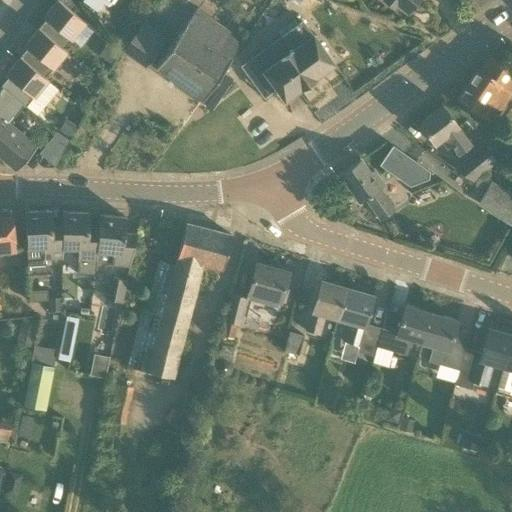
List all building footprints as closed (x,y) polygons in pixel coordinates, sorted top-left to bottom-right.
[(56,0),(45,13),(43,16),(46,19),(44,21),(45,22),(47,20),(53,25),(45,34),(63,49),(85,22),(58,0),(57,0),(56,0)] [(384,0),(393,7),(396,3),(407,12),(416,0),(384,0)] [(155,66),(154,67),(201,100),(202,99),(228,62),(211,50),(225,30),(214,22),(206,16),(196,9),(190,18),(183,28),(169,47),(165,53),(164,54),(155,66)] [(144,66),(156,49),(165,37),(143,21),(136,32),(132,37),(131,38),(122,51),(144,66)] [(280,38),(241,66),(251,80),(262,71),(283,100),(300,88),(301,89),(302,90),(304,91),(305,91),(307,91),(308,90),(309,90),(310,89),(311,88),(312,87),(312,85),(312,84),(312,82),(311,81),(311,80),(334,64),(302,22),(280,38)] [(129,27),(124,33),(131,38),(132,37),(136,32),(129,27)] [(27,42),(24,45),(27,48),(25,50),(26,50),(26,51),(28,48),(34,54),(29,60),(27,63),(45,77),(59,60),(66,51),(63,49),(45,34),(38,28),(32,36),(27,42)] [(107,45),(99,55),(110,63),(118,53),(107,45)] [(8,71),(5,74),(8,76),(7,78),(8,79),(9,77),(16,82),(8,91),(8,92),(23,104),(25,106),(41,88),(47,80),(45,77),(27,63),(19,57),(8,71)] [(511,72),(489,57),(488,59),(480,72),(476,69),(457,99),(492,122),(511,90),(511,72)] [(23,104),(8,92),(0,86),(0,156),(16,170),(36,147),(8,123),(23,104)] [(470,145),(442,106),(419,124),(433,145),(444,137),(457,155),(470,145)] [(67,119),(59,131),(71,138),(78,126),(67,119)] [(47,142),(38,153),(55,167),(62,154),(47,142)] [(454,169),(461,174),(471,181),(496,162),(484,145),(454,169)] [(392,146),(379,164),(410,186),(428,179),(428,171),(392,146)] [(360,159),(339,174),(359,202),(365,198),(379,219),(394,209),(380,188),(383,185),(373,170),(369,173),(360,159)] [(511,193),(491,181),(485,191),(482,195),(481,197),(511,215),(511,193)] [(0,209),(0,251),(16,250),(10,209),(0,209)] [(62,225),(51,225),(50,210),(24,211),(27,266),(45,265),(44,258),(62,257),(62,248),(61,248),(62,225)] [(77,249),(77,259),(77,274),(96,275),(96,268),(95,268),(99,227),(98,227),(87,227),(88,212),(62,211),(62,225),(61,248),(62,248),(77,249)] [(132,252),(136,233),(135,232),(124,232),(125,217),(99,214),(98,227),(99,227),(95,268),(96,268),(111,269),(111,264),(130,266),(132,252)] [(159,260),(152,285),(145,310),(142,309),(127,368),(172,379),(202,264),(222,269),(231,235),(185,223),(175,264),(159,260)] [(255,262),(247,292),(280,301),(284,302),(288,288),(284,287),(288,271),(278,269),(255,262)] [(127,280),(109,276),(105,299),(122,303),(127,280)] [(319,280),(305,330),(319,334),(325,314),(338,318),(346,288),(319,280)] [(346,288),(338,318),(351,322),(345,342),(358,345),(357,350),(374,355),(377,346),(381,330),(365,326),(374,296),(346,288)] [(229,306),(225,321),(237,324),(239,325),(243,310),(246,298),(246,297),(238,295),(232,294),(229,306)] [(62,298),(47,298),(47,311),(61,311),(62,298)] [(404,305),(397,328),(383,324),(381,330),(377,346),(407,355),(412,340),(421,342),(430,312),(404,305)] [(442,364),(459,369),(465,348),(450,343),(456,320),(430,312),(421,342),(433,346),(429,361),(442,364)] [(66,317),(59,351),(70,353),(76,319),(66,317)] [(233,338),(237,324),(225,321),(221,335),(233,338)] [(34,339),(36,327),(20,323),(16,343),(33,346),(33,345),(34,339)] [(465,348),(455,383),(455,384),(471,389),(473,380),(486,384),(493,363),(502,366),(504,366),(511,338),(511,335),(488,329),(481,352),(465,348)] [(281,358),(287,360),(295,362),(303,335),(289,331),(281,358)] [(502,366),(496,388),(509,391),(511,386),(511,385),(511,338),(504,366),(502,366)] [(33,346),(30,363),(53,367),(56,349),(33,345),(33,346)] [(93,352),(89,371),(103,375),(108,356),(93,352)] [(217,363),(216,370),(218,375),(225,377),(230,374),(232,367),(228,362),(223,360),(217,363)] [(117,422),(125,424),(133,387),(106,381),(93,442),(112,446),(117,422)] [(24,396),(22,406),(45,410),(47,401),(24,396)] [(399,414),(387,411),(384,422),(396,425),(399,414)] [(398,430),(411,433),(414,420),(402,417),(398,430)] [(0,445),(10,447),(12,435),(10,435),(12,420),(0,418),(0,445)] [(464,437),(461,448),(477,453),(480,441),(464,437)]
